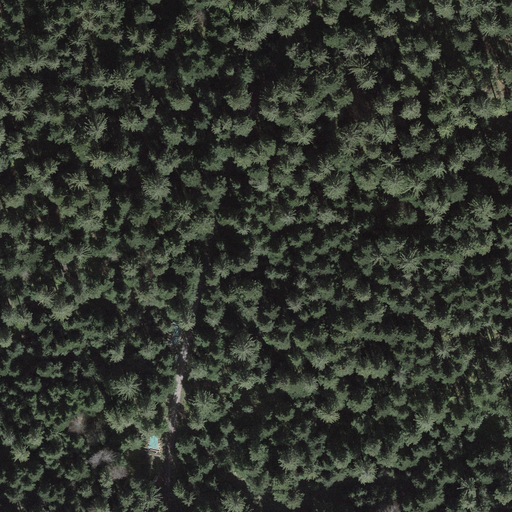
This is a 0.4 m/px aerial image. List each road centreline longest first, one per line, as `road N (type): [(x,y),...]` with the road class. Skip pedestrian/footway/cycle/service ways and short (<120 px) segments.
road 1 (track): [(171,511),(186,360),(223,198),(289,37),(314,0)]
road 2 (track): [(511,470),(433,482),(360,478),(274,494),(233,479),(174,436)]
